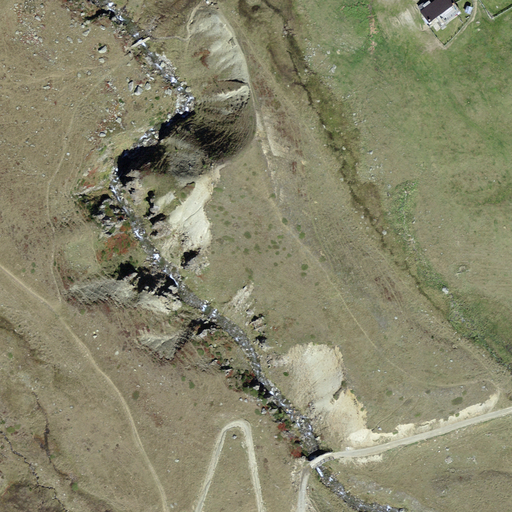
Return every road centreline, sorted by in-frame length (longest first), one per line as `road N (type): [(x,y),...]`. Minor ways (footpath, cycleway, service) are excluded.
road 1 (track): [(511,407),(321,458),(305,471),(301,511)]
road 2 (track): [(261,511),(240,422),(228,426),(199,511)]
